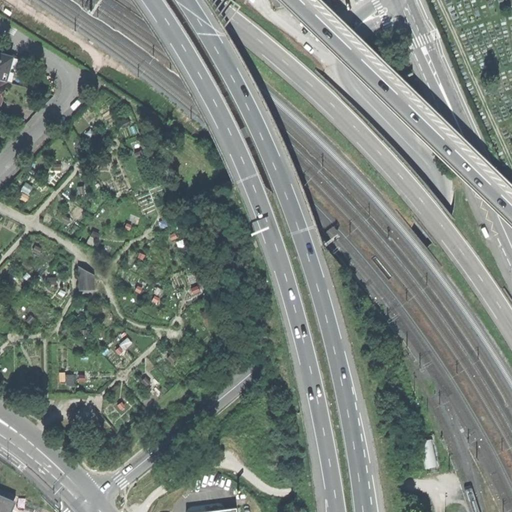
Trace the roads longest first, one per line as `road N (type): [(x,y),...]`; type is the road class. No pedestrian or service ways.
road 1 (unclassified): [(345,39),(343,63),(355,89),(438,175),(436,219),(92,503)]
road 2 (trunk): [(154,0),(211,93),(274,240),(305,344),(336,511)]
road 3 (trunk): [(364,511),(334,347),(285,189),(186,0)]
road 4 (trunk): [(205,0),(291,66),(360,134),(444,227),(511,324)]
road 5 (trunk): [(511,213),(288,0)]
road 6 (secondary): [(511,241),(408,10)]
road 7 (residential): [(0,167),(72,89),(56,62),(0,27)]
